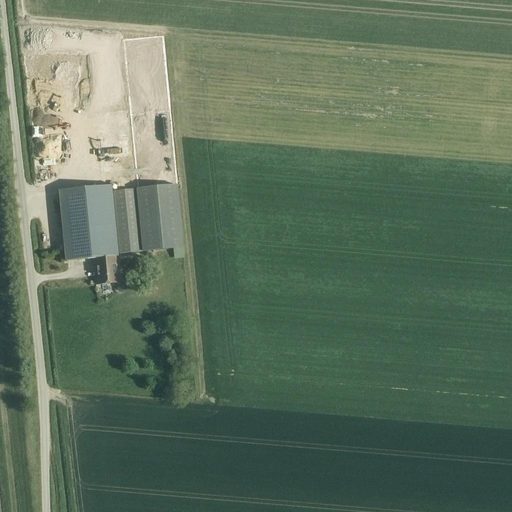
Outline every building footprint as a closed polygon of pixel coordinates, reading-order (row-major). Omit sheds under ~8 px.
[(50,147),(49,126),(31,127),(34,175),(41,174),(42,177),(49,177),(47,147),(50,147)] [(101,174),(151,169),(147,133),(98,138),(101,174)] [(137,189),(137,190),(143,252),(184,248),(178,185),(137,189)] [(113,186),(60,191),(67,262),(97,259),(116,258),(119,257),(118,255),(113,192),(113,186)] [(113,192),(118,255),(143,252),(137,190),(113,192)] [(116,258),(97,259),(99,286),(118,284),(116,258)]
